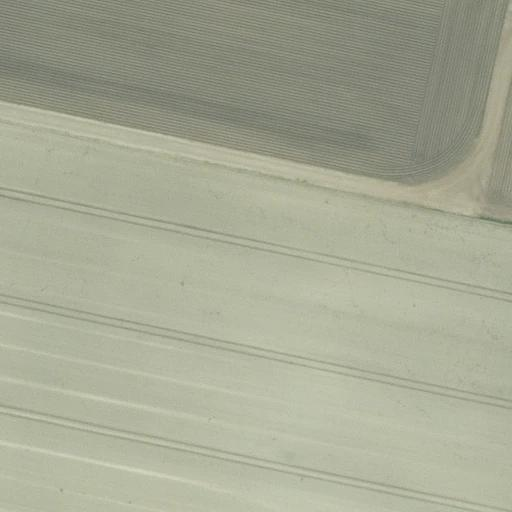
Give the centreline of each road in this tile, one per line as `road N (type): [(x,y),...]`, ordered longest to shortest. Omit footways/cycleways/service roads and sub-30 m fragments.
road 1 (track): [(470,209),(0,111)]
road 2 (track): [(470,209),(511,32)]
